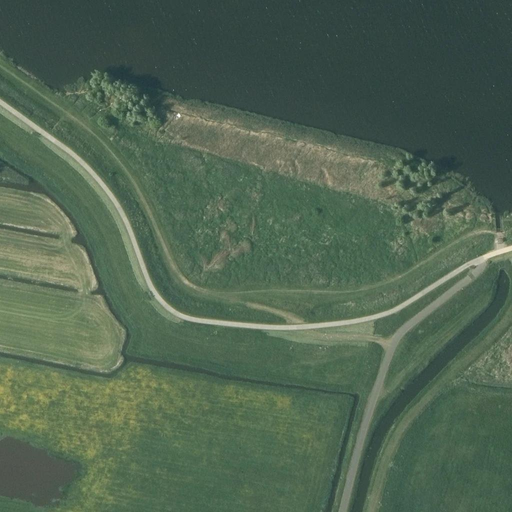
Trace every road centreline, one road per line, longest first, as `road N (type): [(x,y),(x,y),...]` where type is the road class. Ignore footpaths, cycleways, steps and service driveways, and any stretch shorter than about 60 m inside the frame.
road 1 (track): [(0,66),(122,160),(183,282),(196,288),(229,298),(321,298),(391,284),(484,228),(511,231)]
road 2 (track): [(391,347),(312,332),(287,314),(229,298)]
